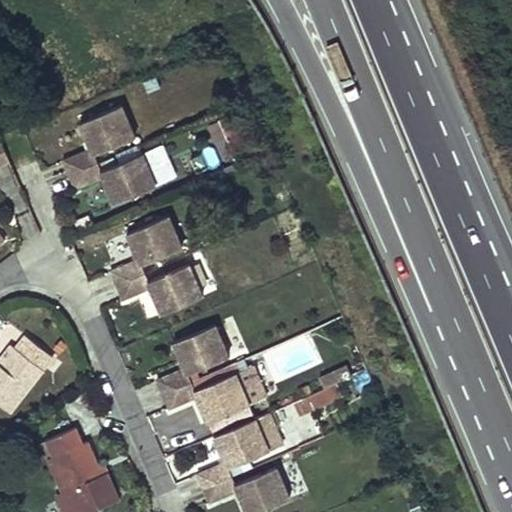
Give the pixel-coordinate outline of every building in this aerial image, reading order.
[(63,162),(68,175),(96,164),(92,155),(132,138),(119,107),(78,124),(89,151),(63,162)] [(96,164),(68,175),(74,189),(100,178),(111,204),(152,186),(139,156),(100,172),(96,164)] [(272,218),(280,243),(297,237),(289,212),(272,218)] [(109,272),(115,286),(142,274),(138,265),(178,248),(165,217),(123,234),(135,261),(109,272)] [(196,262),(206,291),(218,287),(208,258),(196,262)] [(142,274),(115,286),(120,300),(147,289),(158,315),(200,297),(186,265),(145,282),(142,274)] [(156,383),(162,397),(190,385),(186,376),(228,358),(215,328),(172,346),(182,371),(156,383)] [(27,335),(17,348),(4,367),(0,363),(0,402),(12,411),(44,368),(54,356),(27,335)] [(0,363),(4,367),(17,348),(12,344),(0,359),(0,363)] [(190,385),(194,393),(233,375),(237,373),(234,366),(190,385)] [(249,368),(237,373),(233,375),(194,393),(190,385),(162,397),(168,411),(194,400),(205,425),(263,400),(249,368)] [(334,375),(320,381),(323,389),(294,401),(300,416),(344,397),(334,375)] [(267,453),(253,421),(212,440),(223,465),(197,477),(203,490),(230,479),(227,470),(267,453)] [(102,476),(96,463),(88,443),(83,445),(76,429),(46,442),(53,458),(48,460),(62,492),(68,489),(77,511),(97,511),(120,503),(108,474),(102,476)] [(102,461),(96,463),(102,476),(108,474),(102,461)] [(234,487),(230,479),(203,490),(209,504),(235,493),(242,511),(263,511),(288,502),(275,470),(234,487)] [(77,511),(68,489),(62,492),(57,494),(64,511),(77,511)]
